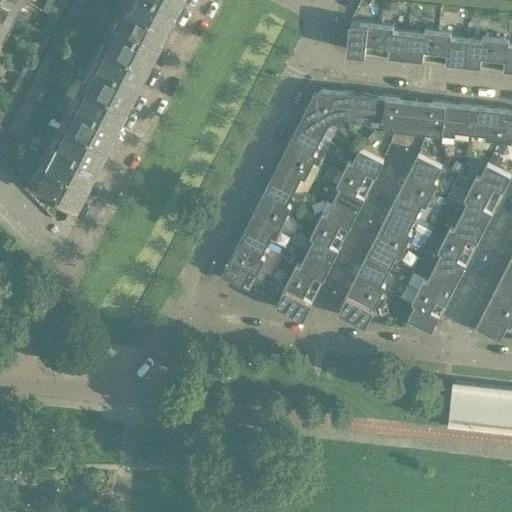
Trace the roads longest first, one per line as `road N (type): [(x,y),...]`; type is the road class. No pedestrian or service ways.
road 1 (residential): [(166,320),(309,47)]
road 2 (residential): [(71,252),(205,0)]
road 3 (residential): [(166,320),(445,354)]
road 4 (residential): [(309,47),(335,61),(511,83)]
road 5 (residential): [(6,382),(125,394),(166,320)]
road 6 (residential): [(445,354),(511,220)]
road 7 (residential): [(6,382),(71,252)]
